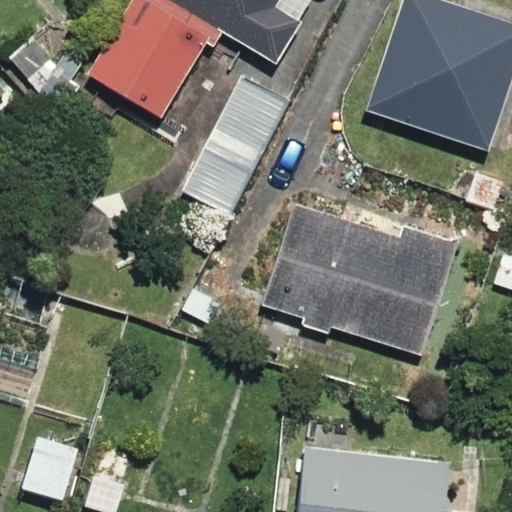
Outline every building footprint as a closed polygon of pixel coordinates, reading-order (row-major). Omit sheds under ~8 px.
[(116,0),(73,69),(151,117),(203,32),(252,62),(290,0),(116,0)] [(464,146),(505,24),(431,0),(376,0),(342,105),(464,146)] [(224,216),(293,77),(258,60),(249,78),(208,57),(148,178),(224,216)] [(446,247),(280,203),(252,306),(419,350),(446,247)] [(69,445),(20,430),(2,486),(51,501),(69,445)] [(461,511),(467,458),(288,442),(282,511),(461,511)]
